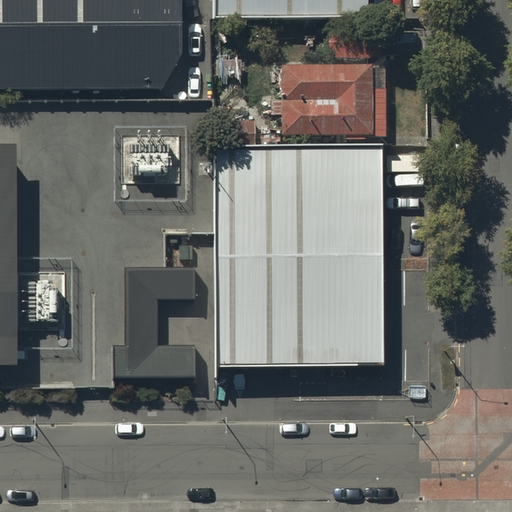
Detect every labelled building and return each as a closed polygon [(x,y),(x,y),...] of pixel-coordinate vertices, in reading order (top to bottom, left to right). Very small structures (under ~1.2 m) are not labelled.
[(181,0),(0,0),(0,99),(162,98),(183,60),(181,0)] [(214,0),(215,21),(368,20),(367,0),(214,0)] [(382,34),(329,35),(329,61),(382,61),(382,34)] [(383,73),(292,74),(292,140),(383,140),(383,73)] [(254,122),(217,122),(217,149),(254,149),(254,122)] [(0,376),(16,376),(15,153),(0,153),(0,376)] [(382,161),(219,161),(220,374),(383,374),(382,161)] [(128,305),(128,349),(114,349),(114,383),(195,383),(195,349),(160,349),(160,305),(195,305),(195,273),(127,273),(128,305)]
